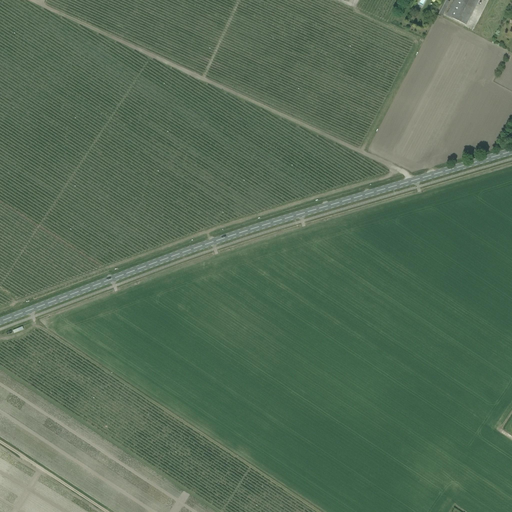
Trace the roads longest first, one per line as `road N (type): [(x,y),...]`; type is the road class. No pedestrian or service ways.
road 1 (tertiary): [(0,321),(244,231),(511,151)]
road 2 (track): [(39,0),(412,181)]
road 3 (track): [(0,441),(107,511)]
